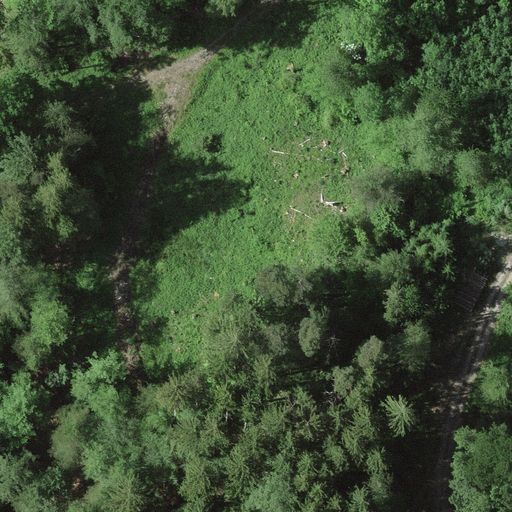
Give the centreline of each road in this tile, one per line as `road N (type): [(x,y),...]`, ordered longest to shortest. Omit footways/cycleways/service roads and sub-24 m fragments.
road 1 (track): [(0,184),(46,120),(207,46),(267,0)]
road 2 (track): [(439,511),(451,427),(511,266)]
